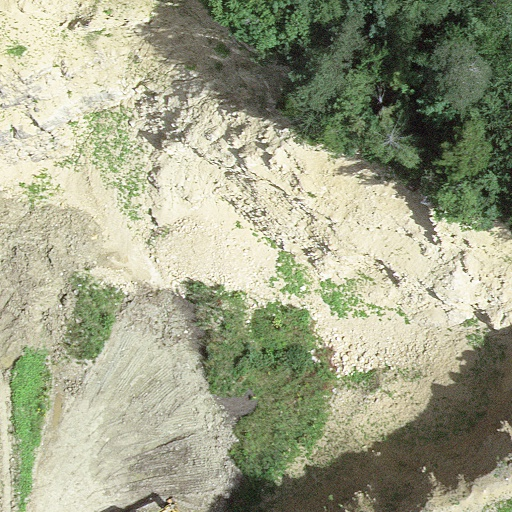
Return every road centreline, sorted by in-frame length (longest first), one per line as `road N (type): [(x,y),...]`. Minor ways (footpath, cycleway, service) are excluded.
road 1 (track): [(511,100),(295,0)]
road 2 (track): [(138,395),(64,511)]
